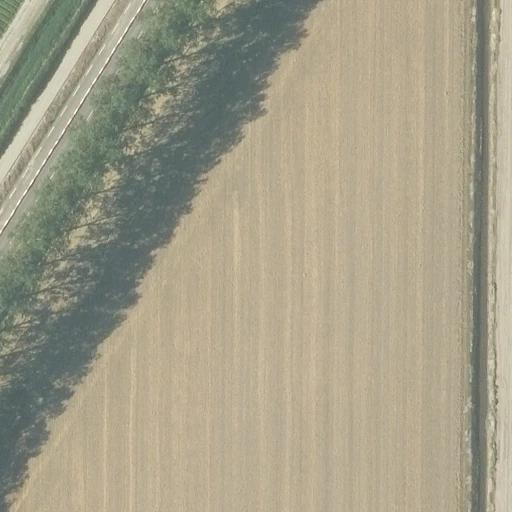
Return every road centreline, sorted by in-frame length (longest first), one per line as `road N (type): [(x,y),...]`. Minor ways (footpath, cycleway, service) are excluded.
road 1 (track): [(501,0),(495,511)]
road 2 (secondary): [(0,236),(146,0)]
